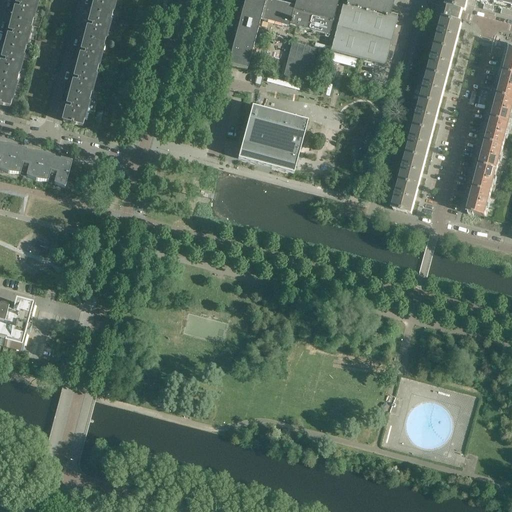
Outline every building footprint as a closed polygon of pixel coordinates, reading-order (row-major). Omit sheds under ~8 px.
[(31,26),(38,0),(17,0),(16,5),(18,6),(17,10),(15,10),(12,21),(31,26)] [(111,18),(115,0),(96,0),(96,2),(94,2),(91,13),(111,18)] [(247,71),(260,20),(289,28),(289,26),(329,36),(339,0),(338,0),(295,0),(294,7),(268,0),(245,0),(238,26),(236,26),(234,33),(236,34),(228,66),(247,71)] [(390,13),(393,0),(347,0),(347,2),(344,1),(343,4),(354,7),(355,4),(362,6),(361,9),(397,18),(396,18),(397,15),(390,13)] [(461,17),(463,11),(465,12),(467,7),(467,5),(475,8),(477,1),(476,1),(476,0),(449,0),(449,1),(448,7),(449,8),(448,14),(446,20),(444,20),(437,47),(455,52),(462,24),(460,24),(461,17)] [(511,0),(476,0),(476,1),(477,1),(485,4),(494,6),(502,8),(511,10),(511,0)] [(385,66),(395,25),(397,18),(361,9),(362,6),(355,4),(354,7),(343,4),(330,51),(361,59),(385,66)] [(493,12),(494,6),(485,4),(483,10),(493,12)] [(511,17),(511,10),(502,8),(501,14),(511,17)] [(104,45),(111,18),(91,13),(88,25),(90,25),(89,29),(87,29),(84,40),(104,45)] [(24,53),(31,26),(12,21),(9,32),(11,33),(10,37),(8,37),(5,48),(24,53)] [(97,73),(104,45),(84,40),(81,52),(83,52),(82,57),(80,56),(77,67),(97,73)] [(317,72),(320,60),(314,59),(316,49),(292,43),(284,76),(308,82),(311,71),(317,72)] [(448,79),(455,52),(437,47),(430,74),(448,79)] [(0,75),(17,80),(24,53),(5,48),(2,60),(4,60),(3,64),(0,64),(0,65),(0,75)] [(89,100),(97,73),(77,67),(74,79),(76,79),(75,84),(73,83),(70,94),(89,100)] [(511,99),(511,75),(505,73),(499,96),(511,99)] [(441,106),(448,79),(430,74),(422,101),(441,106)] [(0,105),(10,108),(17,80),(0,75),(0,105)] [(82,127),(89,100),(70,94),(67,106),(69,106),(68,111),(66,110),(63,122),(82,127)] [(510,124),(511,116),(511,99),(499,96),(493,120),(510,124)] [(433,133),(441,106),(422,101),(415,128),(433,133)] [(307,123),(254,109),(252,108),(242,142),(238,160),(271,169),(293,175),(294,171),(298,157),(307,123)] [(504,147),(510,124),(493,120),(487,143),(504,147)] [(426,160),(433,133),(415,128),(408,156),(426,160)] [(498,171),(504,147),(487,143),(481,166),(498,171)] [(65,189),(72,162),(60,159),(60,160),(54,159),(54,158),(33,152),(32,153),(26,152),(27,150),(5,145),(4,146),(0,144),(0,170),(8,173),(9,174),(19,175),(20,175),(21,171),(27,173),(26,177),(27,177),(36,181),(37,181),(47,182),(47,183),(48,183),(49,178),(55,180),(54,184),(54,185),(54,184),(64,188),(65,189)] [(419,187),(426,160),(408,156),(401,183),(419,187)] [(491,194),(498,171),(481,166),(474,189),(491,194)] [(413,211),(417,197),(419,187),(401,183),(394,210),(398,211),(412,215),(412,214),(412,211),(413,211)] [(485,218),(491,194),(474,189),(468,213),(485,218)] [(30,325),(34,309),(32,309),(15,304),(12,317),(0,314),(0,344),(4,346),(4,347),(21,351),(23,352),(27,336),(28,336),(28,335),(29,334),(30,333),(30,332),(31,331),(31,330),(31,329),(31,328),(31,327),(30,326),(30,325)]
